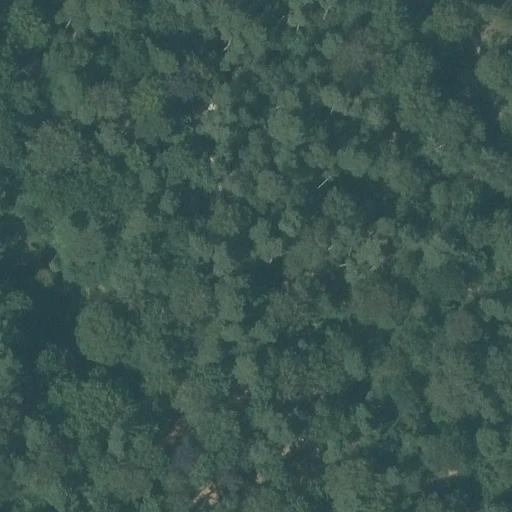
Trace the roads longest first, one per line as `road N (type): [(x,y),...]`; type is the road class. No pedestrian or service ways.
road 1 (track): [(511,430),(446,447),(301,385),(245,322),(229,223),(213,188),(205,71),(181,50),(113,24),(0,20)]
road 2 (track): [(511,176),(446,0)]
